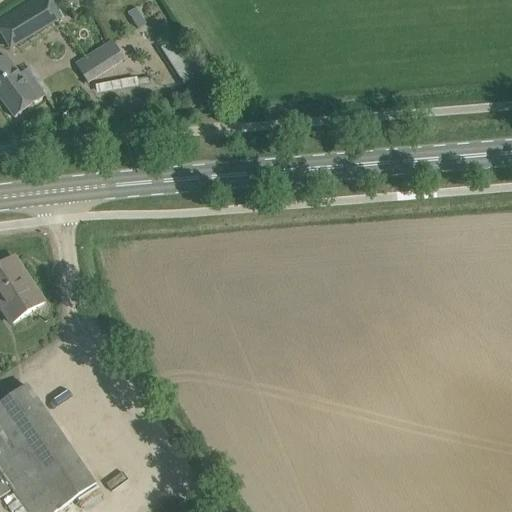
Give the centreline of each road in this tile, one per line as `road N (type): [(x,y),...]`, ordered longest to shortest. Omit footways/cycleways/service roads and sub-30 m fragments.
road 1 (primary): [(56,191),(511,153)]
road 2 (unclassified): [(206,511),(100,363),(69,284),(56,191)]
